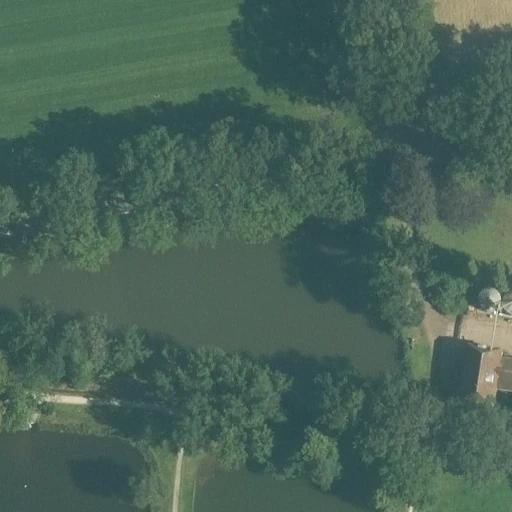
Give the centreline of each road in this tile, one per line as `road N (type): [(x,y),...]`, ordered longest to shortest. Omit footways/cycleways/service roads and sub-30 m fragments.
road 1 (unclassified): [(0,228),(395,157)]
road 2 (tertiary): [(395,157),(380,0)]
